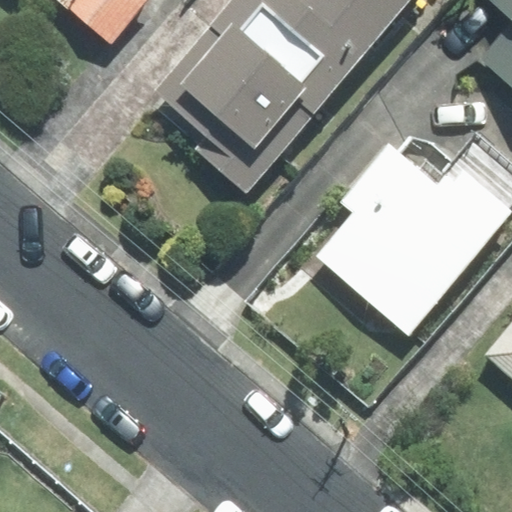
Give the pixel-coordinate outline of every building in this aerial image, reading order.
[(77,0),(118,40),(156,0),(77,0)] [(234,0),(156,95),(262,182),(330,100),(345,112),(437,0),(234,0)] [(511,67),(511,0),(495,0),(511,15),(511,28),(493,50),(511,67)] [(419,331),(511,226),(511,195),(471,159),(445,188),(391,140),(342,193),(367,216),(333,254),(419,331)] [(511,331),(494,351),(511,367),(511,331)]
